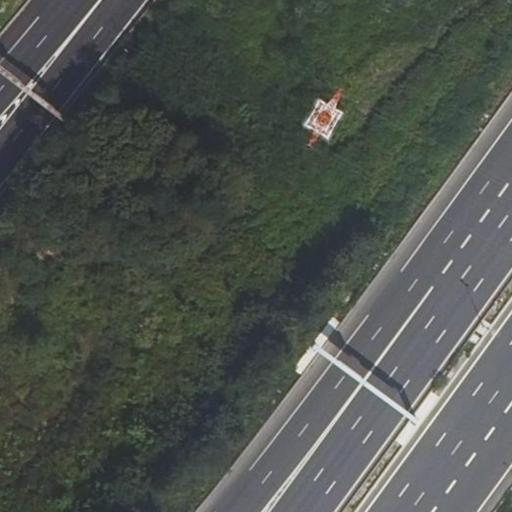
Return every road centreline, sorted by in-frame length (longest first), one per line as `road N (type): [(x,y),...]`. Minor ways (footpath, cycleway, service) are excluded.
road 1 (motorway): [(440,292),(343,384),(239,511)]
road 2 (motorway): [(440,292),(374,420),(306,511)]
road 3 (motorway): [(104,0),(84,44),(0,155)]
road 4 (motorway): [(414,511),(511,380)]
road 5 (motorway): [(511,194),(440,292)]
road 6 (motorway): [(85,0),(0,85)]
